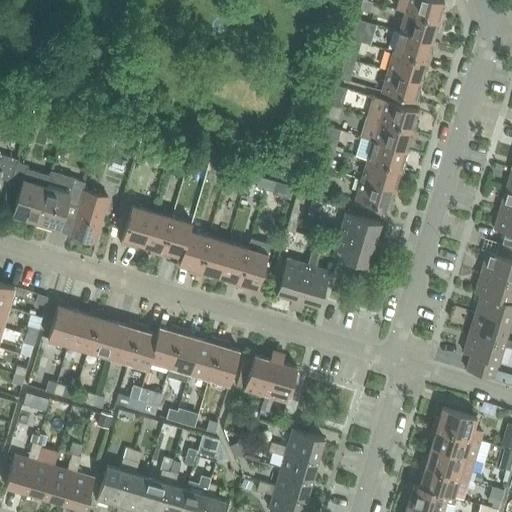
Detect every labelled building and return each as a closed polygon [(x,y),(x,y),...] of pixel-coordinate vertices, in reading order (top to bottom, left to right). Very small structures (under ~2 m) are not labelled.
[(307,0),(296,0),(294,10),(305,14),(309,0),(307,0)] [(369,12),(372,2),(365,0),(361,0),(359,9),(369,12)] [(439,0),(398,0),(396,9),(404,11),(441,22),(444,14),(441,13),(444,1),(439,0)] [(439,32),(441,22),(404,11),(399,31),(432,41),(435,31),(439,32)] [(351,38),(361,41),(363,31),(353,28),(351,38)] [(429,52),(432,41),(399,31),(393,50),(430,61),(432,53),(429,52)] [(355,61),(361,41),(351,38),(345,58),(355,61)] [(427,71),(430,61),(393,50),(387,70),(420,80),(423,70),(427,71)] [(349,81),(355,61),(345,58),(339,78),(349,81)] [(417,91),(420,80),(387,70),(381,90),(418,101),(421,92),(417,91)] [(330,106),(340,109),(346,89),(336,86),(330,106)] [(1,91),(0,95),(0,101),(9,105),(13,95),(1,91)] [(415,131),(418,122),(414,121),(418,110),(384,100),(372,96),(366,116),(415,131)] [(37,101),(33,111),(47,115),(50,105),(37,101)] [(337,118),(340,109),(330,106),(327,115),(337,118)] [(69,111),(65,122),(80,127),(84,116),(69,111)] [(412,140),(415,131),(366,116),(360,136),(372,139),(406,149),(409,139),(412,140)] [(105,124),(101,135),(121,141),(124,130),(105,124)] [(403,160),(406,149),(372,139),(360,136),(362,137),(356,156),(366,159),(367,159),(404,170),(406,161),(403,160)] [(324,146),(334,149),(337,140),(327,137),(324,146)] [(157,156),(160,147),(152,144),(149,153),(157,156)] [(332,159),(334,149),(324,146),(321,156),(332,159)] [(0,178),(10,181),(16,162),(17,159),(0,153),(0,152),(1,150),(0,149),(0,178)] [(187,165),(190,155),(183,153),(180,162),(187,165)] [(190,155),(187,165),(195,167),(198,158),(190,155)] [(319,155),(316,165),(332,170),(335,160),(332,159),(321,156),(319,155)] [(401,179),(404,170),(367,159),(366,159),(361,178),(394,189),(397,178),(401,179)] [(10,181),(9,186),(20,189),(12,214),(35,220),(48,175),(26,168),(27,165),(16,162),(10,181)] [(218,174),(226,176),(229,168),(221,165),(218,174)] [(229,168),(226,176),(236,179),(238,170),(229,168)] [(48,175),(35,220),(59,228),(66,204),(77,207),(84,182),(49,172),(48,175)] [(323,189),(326,179),(316,176),(313,186),(323,189)] [(226,177),(222,191),(230,193),(234,179),(226,177)] [(265,188),(268,179),(261,177),(258,185),(265,188)] [(268,179),(265,188),(275,191),(278,182),(268,179)] [(391,199),(394,189),(361,179),(355,199),(392,210),(395,200),(391,199)] [(511,189),(506,187),(500,207),(511,211),(511,189)] [(85,190),(71,235),(94,242),(107,196),(85,190)] [(291,219),(300,222),(307,196),(299,193),(291,219)] [(142,244),(152,211),(141,207),(144,198),(135,194),(120,243),(132,246),(134,242),(142,244)] [(511,211),(500,207),(494,228),(505,231),(501,243),(511,246),(511,211)] [(160,254),(172,217),(152,211),(142,244),(152,247),(151,252),(160,254)] [(339,233),(368,242),(370,237),(375,238),(380,222),(345,212),(339,233)] [(189,229),(191,229),(193,223),(172,217),(160,254),(171,258),(172,253),(180,256),(181,256),(189,229)] [(297,232),(300,222),(291,219),(288,229),(297,232)] [(209,235),(191,229),(189,229),(181,256),(180,256),(178,263),(189,266),(188,271),(197,274),(209,235)] [(367,247),(368,242),(339,233),(333,255),(368,265),(372,249),(367,247)] [(218,275),(228,241),(209,235),(197,274),(206,277),(207,272),(218,275)] [(248,247),(236,285),(245,288),(247,284),(257,287),(271,246),(250,240),(248,247)] [(236,285),(248,247),(228,241),(218,275),(228,278),(227,283),(236,285)] [(487,251),(481,271),(511,280),(511,246),(501,243),(499,243),(496,253),(487,251)] [(297,299),(308,264),(288,258),(288,259),(280,257),(273,280),(281,283),(278,293),(297,299)] [(308,264),(297,299),(321,306),(331,271),(308,264)] [(511,280),(481,271),(475,291),(481,293),(510,302),(510,301),(511,301),(511,280)] [(0,304),(8,307),(14,286),(0,282),(0,304)] [(45,305),(48,296),(38,293),(35,302),(45,305)] [(481,293),(475,312),(509,322),(511,313),(511,301),(510,301),(510,302),(481,293)] [(68,345),(78,310),(68,307),(69,303),(59,300),(47,339),(68,345)] [(87,351),(99,311),(90,309),(88,313),(78,310),(68,345),(87,351)] [(107,357),(118,322),(107,319),(108,314),(99,311),(87,351),(107,357)] [(475,312),(469,332),(504,342),(505,338),(509,322),(475,312)] [(127,363),(139,323),(129,320),(128,325),(118,322),(107,357),(127,363)] [(149,361),(156,333),(146,331),(148,326),(139,323),(127,363),(147,369),(149,361)] [(25,334),(35,337),(38,328),(27,325),(25,334)] [(168,367),(180,327),(171,325),(170,329),(159,326),(156,333),(149,361),(168,367)] [(188,373),(199,338),(188,335),(190,330),(180,327),(168,367),(188,373)] [(469,332),(463,352),(471,354),(466,369),(493,377),(503,345),(511,347),(511,340),(505,338),(504,342),(469,332)] [(33,345),(35,337),(25,334),(23,342),(33,345)] [(208,379),(220,339),(211,336),(209,341),(199,338),(188,373),(208,379)] [(220,339),(208,379),(228,385),(239,350),(228,346),(229,342),(220,339)] [(265,395),(273,366),(268,364),(270,359),(254,354),(253,358),(245,356),(236,385),(244,387),(244,389),(265,395)] [(273,366),(265,395),(272,397),(286,401),(297,367),(281,362),(279,368),(273,366)] [(13,373),(24,376),(26,368),(16,365),(13,373)] [(21,384),(24,376),(13,373),(11,381),(21,384)] [(54,392),(57,382),(48,380),(45,390),(54,392)] [(57,382),(54,392),(62,395),(64,385),(57,382)] [(93,404),(96,394),(87,391),(84,401),(93,404)] [(25,392),(22,402),(46,409),(49,399),(25,392)] [(96,394),(93,404),(101,407),(104,397),(96,394)] [(265,395),(261,408),(269,410),(272,397),(265,395)] [(135,408),(137,398),(129,396),(126,406),(135,408)] [(137,398),(135,408),(155,415),(158,404),(137,398)] [(435,416),(432,425),(480,440),(483,432),(472,429),(476,417),(442,406),(439,417),(435,416)] [(174,420),(177,410),(168,407),(166,417),(174,420)] [(177,410),(174,420),(183,423),(185,412),(177,410)] [(100,413),(97,425),(108,428),(111,417),(100,413)] [(214,432),(217,422),(209,419),(205,429),(214,432)] [(511,424),(507,423),(501,444),(511,447),(511,424)] [(432,425),(429,434),(434,436),(431,446),(464,456),(474,459),(480,440),(432,425)] [(269,445),(317,460),(324,437),(292,428),(287,446),(271,441),(269,445)] [(32,433),(30,441),(31,441),(36,443),(39,435),(32,433)] [(216,437),(202,433),(198,446),(218,451),(220,444),(216,437)] [(41,444),(44,445),(46,436),(39,434),(39,435),(36,443),(37,443),(41,444)] [(27,492),(36,460),(41,444),(37,443),(32,459),(14,454),(5,485),(27,492)] [(235,443),(229,446),(232,454),(241,456),(244,446),(235,443)] [(27,492),(45,497),(54,465),(40,461),(44,445),(41,444),(36,460),(27,492)] [(215,460),(215,461),(221,463),(228,460),(220,444),(215,460)] [(269,445),(268,450),(284,455),(280,468),(312,477),(317,460),(269,445)] [(423,455),(420,464),(468,479),(471,471),(474,459),(464,456),(431,446),(428,457),(423,455)] [(511,449),(505,448),(501,459),(511,462),(511,459),(511,449)] [(63,502),(77,454),(72,453),(67,469),(54,465),(45,497),(63,502)] [(77,454),(63,502),(84,508),(95,477),(77,472),(81,456),(77,454)] [(164,457),(161,468),(162,469),(169,471),(172,461),(173,459),(164,457)] [(132,462),(124,459),(120,471),(108,467),(99,500),(119,506),(132,462)] [(140,464),(132,462),(119,506),(138,511),(148,479),(137,475),(140,464)] [(420,464),(417,475),(421,477),(419,485),(452,495),(455,485),(465,488),(467,483),(468,479),(420,464)] [(306,498),(312,477),(280,468),(275,485),(259,480),(258,484),(306,498)] [(503,468),(500,480),(505,481),(508,470),(503,468)] [(138,511),(159,511),(171,473),(163,470),(160,482),(148,479),(138,511)] [(179,475),(171,473),(159,511),(180,511),(187,490),(176,487),(179,475)] [(476,473),(474,480),(481,482),(483,475),(476,473)] [(244,478),(240,485),(249,489),(252,482),(244,478)] [(201,511),(210,484),(202,482),(199,493),(187,490),(180,511),(201,511)] [(408,483),(406,491),(410,493),(407,503),(438,511),(451,511),(456,496),(452,495),(419,485),(419,486),(408,483)] [(210,484),(201,511),(223,511),(227,501),(215,498),(218,487),(210,484)] [(282,511),(301,511),(306,498),(258,484),(257,488),(273,493),(269,508),(282,511)] [(492,487),(487,501),(492,502),(491,506),(498,508),(503,490),(492,487)] [(229,501),(225,511),(232,511),(235,503),(229,501)] [(399,511),(400,511),(399,511),(438,511),(407,503),(404,511),(399,511)]
